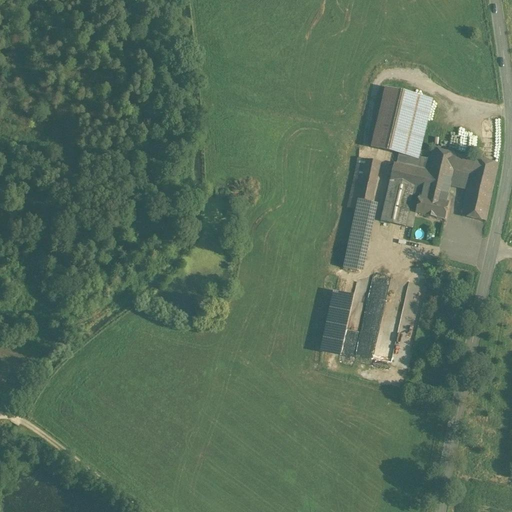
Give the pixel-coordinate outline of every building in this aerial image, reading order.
[(395,163),(428,171),(431,159),(418,156),(431,99),(386,88),(372,147),(397,153),(395,163)] [(456,153),(433,148),(431,159),(428,171),(423,196),(445,202),(452,169),(456,153)] [(471,173),(474,157),(456,153),(452,169),(471,173)] [(498,162),(474,157),(471,173),(461,214),(485,219),(498,162)] [(350,196),(359,199),(367,160),(358,158),(350,196)] [(367,160),(359,199),(372,202),(381,163),(367,160)] [(421,196),(423,196),(428,171),(395,163),(382,221),(406,227),(413,194),(421,196)] [(423,196),(421,196),(417,214),(445,220),(449,203),(445,202),(423,196)] [(357,271),(372,202),(359,199),(344,268),(357,271)] [(380,204),(372,202),(357,271),(365,273),(380,204)] [(373,362),(408,370),(427,285),(392,278),(384,313),(364,309),(361,320),(362,321),(361,324),(358,324),(358,326),(354,325),(353,330),(349,329),(344,348),(375,355),(373,362)] [(354,297),(334,293),(321,351),(341,356),(354,297)]
